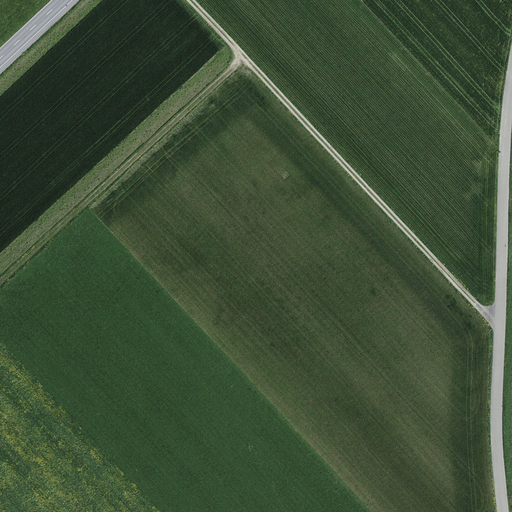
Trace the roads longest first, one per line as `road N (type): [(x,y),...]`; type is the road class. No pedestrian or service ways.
road 1 (track): [(190,0),(497,323)]
road 2 (unclassified): [(503,511),(497,323),(511,89)]
